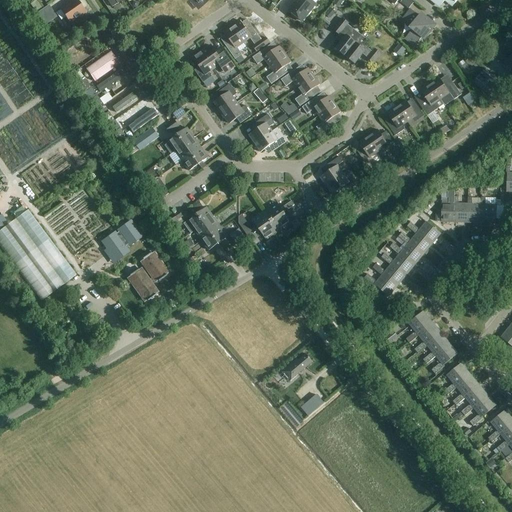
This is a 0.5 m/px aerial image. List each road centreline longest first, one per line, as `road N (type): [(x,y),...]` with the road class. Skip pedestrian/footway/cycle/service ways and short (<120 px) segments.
road 1 (residential): [(267,265),(471,511)]
road 2 (unclassified): [(0,424),(267,265)]
road 3 (unclassified): [(331,225),(511,101)]
road 4 (unknown): [(10,185),(128,347)]
road 5 (residential): [(511,241),(462,245),(431,282),(435,304),(471,347)]
road 6 (residential): [(367,97),(504,4)]
road 7 (residential): [(245,0),(367,97)]
